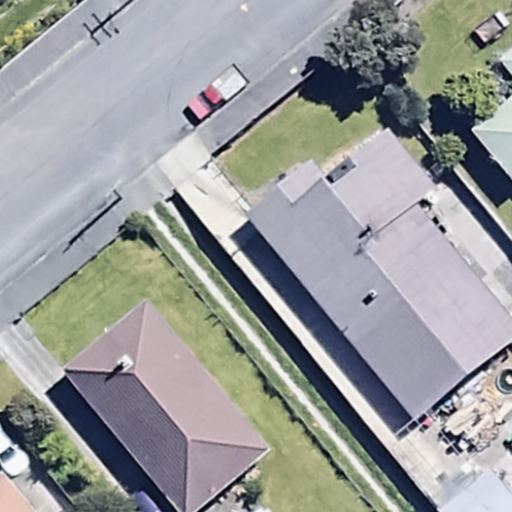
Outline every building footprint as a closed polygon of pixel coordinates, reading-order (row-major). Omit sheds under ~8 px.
[(511,182),(511,181),(511,46),(492,64),(511,87),(511,95),(468,133),(511,182)] [(304,163),(243,213),(408,419),(511,335),(511,316),(419,201),(431,191),(384,133),(321,183),(304,163)] [(140,300),(57,368),(175,511),(192,511),(265,452),(140,300)] [(511,511),(511,495),(494,471),(438,511),(511,511)] [(18,511),(0,490),(0,511),(18,511)]
